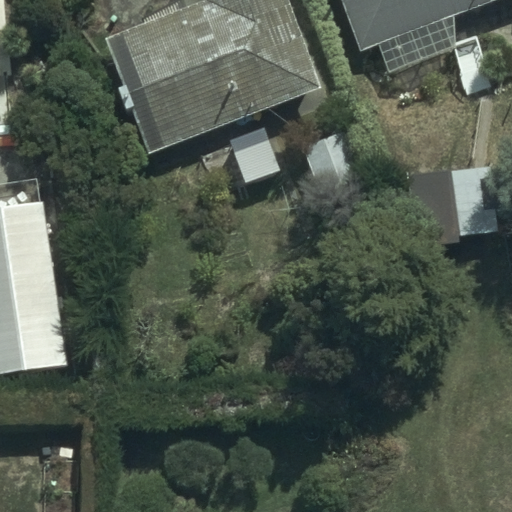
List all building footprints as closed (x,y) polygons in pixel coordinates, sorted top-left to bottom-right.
[(108,50),(151,167),(324,103),(285,0),(206,0),(211,12),(108,50)] [(511,0),(332,0),(355,63),(378,55),(387,82),(457,57),(446,24),(511,0)] [(342,134),(300,153),(325,207),(367,187),(342,134)] [(499,177),(413,183),(418,259),(467,256),(467,246),(503,244),(499,177)] [(38,201),(0,206),(0,389),(75,378),(50,213),(40,214),(38,201)]
